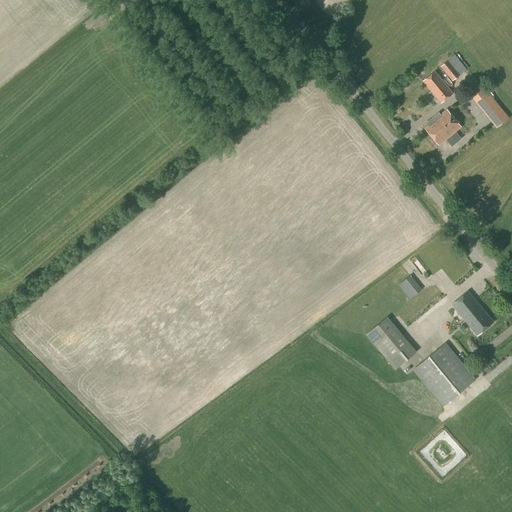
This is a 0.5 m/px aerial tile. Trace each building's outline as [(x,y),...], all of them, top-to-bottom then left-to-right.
[(441,66),(452,81),(466,70),(454,55),(441,66)] [(441,103),(453,94),(435,72),(423,81),(441,103)] [(496,129),(509,118),(483,86),(470,97),(496,129)] [(391,90),(383,98),(390,105),(398,98),(391,90)] [(439,145),(461,127),(447,110),(441,115),(439,113),(426,123),(428,126),(425,128),(439,145)] [(460,252),(447,235),(443,238),(442,236),(415,256),(430,275),(460,252)] [(409,299),(421,290),(410,276),(398,285),(409,299)] [(433,290),(439,286),(435,280),(429,284),(433,290)] [(410,329),(451,299),(443,289),(403,319),(410,329)] [(477,336),(493,323),(467,291),(451,304),(477,336)] [(395,369),(415,352),(386,318),(366,335),(395,369)] [(443,406),(475,380),(445,343),(413,370),(443,406)] [(404,381),(415,378),(413,371),(402,374),(404,381)] [(478,445),(486,441),(480,430),(472,434),(478,445)] [(490,461),(503,451),(496,441),(483,450),(490,461)]
